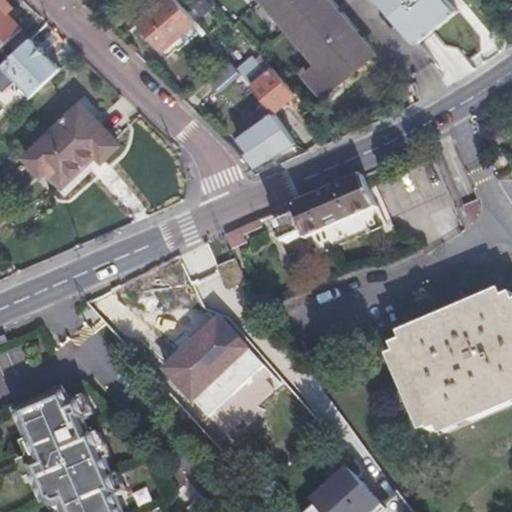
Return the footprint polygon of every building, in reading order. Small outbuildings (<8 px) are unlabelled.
[(15,9),(6,0),(0,0),(0,4),(9,14),(15,9)] [(173,42),(197,21),(179,0),(166,0),(139,24),(163,51),(173,42)] [(374,54),(329,0),(265,0),(305,46),(291,57),(325,96),(374,54)] [(382,0),(393,13),(405,3),(407,6),(413,1),(413,0),(382,0)] [(0,50),(23,29),(9,14),(0,4),(0,50)] [(63,68),(33,37),(4,65),(0,68),(0,84),(7,92),(19,80),(34,96),(63,68)] [(238,70),(229,59),(208,78),(216,89),(238,70)] [(275,112),(296,94),(273,68),(253,86),(275,112)] [(121,145),(82,104),(26,158),(43,176),(49,170),(64,186),(97,155),(104,161),(121,145)] [(296,143),(274,113),(240,138),(247,149),(246,154),(257,167),(296,143)] [(298,218),(281,225),(288,243),(305,235),(307,239),(310,238),(376,210),(380,208),(366,174),(293,205),(298,218)] [(376,210),(310,238),(318,255),(383,227),(376,210)] [(227,235),(233,249),(247,242),(241,229),(227,235)] [(239,260),(222,267),(231,288),(248,281),(239,260)] [(504,289),(402,333),(405,340),(415,336),(507,296),(504,289)] [(405,340),(395,345),(399,353),(433,432),(441,429),(504,401),(511,397),(511,294),(507,296),(415,336),(405,340)] [(253,350),(231,326),(215,341),(206,332),(167,369),(196,402),(200,399),(204,404),(228,381),(223,377),(253,350)] [(0,348),(9,344),(6,338),(0,340),(0,348)] [(431,429),(399,353),(391,356),(424,432),(431,429)] [(126,511),(118,492),(122,490),(97,430),(92,432),(86,419),(91,417),(82,396),(74,400),(69,388),(18,410),(34,445),(38,456),(28,460),(46,502),(48,505),(50,507),(54,509),(58,510),(62,510),(65,509),(67,509),(68,511),(126,511)] [(511,397),(504,401),(441,429),(444,436),(511,406),(511,397)] [(352,466),(307,511),(380,511),(390,502),(352,466)]
